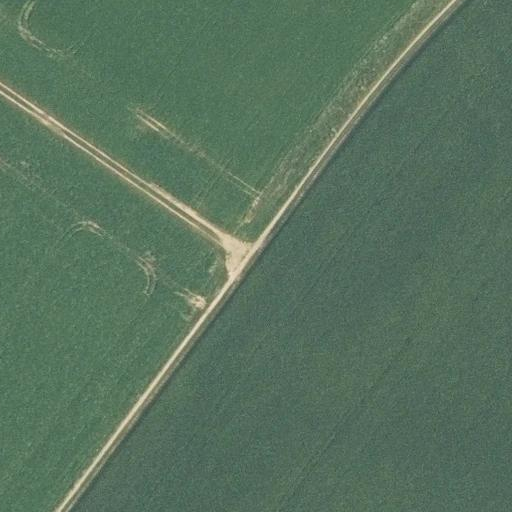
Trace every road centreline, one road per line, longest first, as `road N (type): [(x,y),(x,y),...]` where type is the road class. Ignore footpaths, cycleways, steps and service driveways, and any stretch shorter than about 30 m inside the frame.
road 1 (track): [(460,0),(385,75),(60,511)]
road 2 (track): [(0,86),(250,258)]
